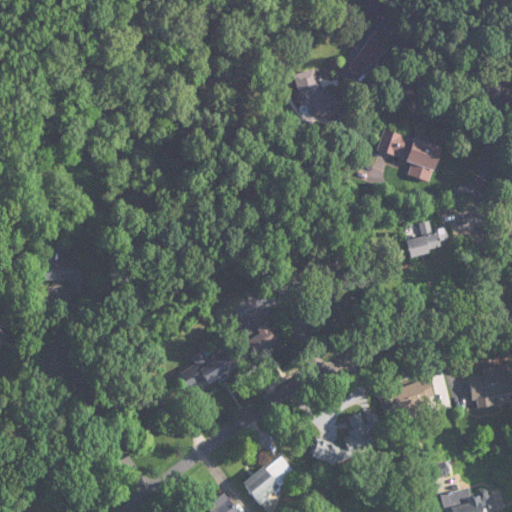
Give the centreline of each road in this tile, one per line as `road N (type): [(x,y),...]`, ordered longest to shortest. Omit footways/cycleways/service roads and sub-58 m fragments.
road 1 (residential): [(121,511),(322,371),(395,339),(511,312)]
road 2 (residential): [(497,314),(478,207),(504,89)]
road 3 (residential): [(511,70),(504,89),(450,64),(403,40),(369,0)]
road 4 (residential): [(150,489),(49,348)]
